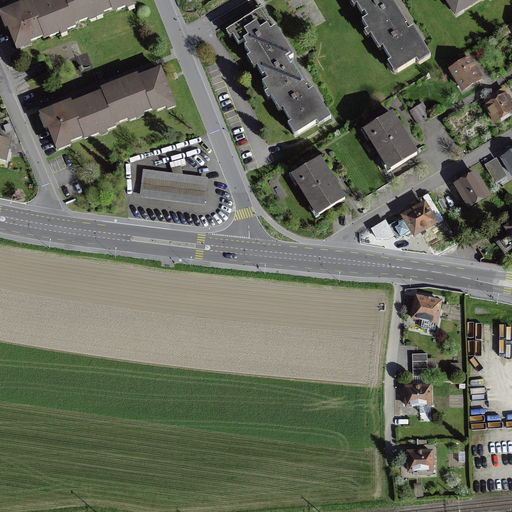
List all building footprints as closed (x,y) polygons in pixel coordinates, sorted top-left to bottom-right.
[(60,32),(59,29),(62,28),(50,0),(42,0),(37,2),(38,6),(33,8),(31,2),(3,13),(17,46),(44,35),(43,33),(48,31),(50,36),(60,32)] [(50,0),(62,28),(65,27),(66,30),(76,26),(73,21),(79,18),(80,21),(90,17),(89,15),(94,12),(89,0),(50,0)] [(89,0),(94,12),(100,10),(101,13),(111,9),(110,6),(115,4),(118,9),(128,5),(127,3),(132,0),(133,0),(132,0),(89,0)] [(367,19),(362,22),(369,33),(400,14),(393,3),(391,4),(388,0),(354,0),(353,1),(362,15),(364,14),(367,19)] [(447,0),(454,11),(460,7),(462,11),(478,0),(447,0)] [(254,62),(284,43),(275,28),(270,32),(267,27),(269,26),(260,11),(229,30),(238,45),(244,41),(247,46),(245,47),(254,62)] [(405,27),(407,26),(400,14),(369,33),(376,45),(380,43),(398,73),(428,54),(429,54),(413,28),(408,32),(405,27)] [(284,43),(254,62),(263,77),(265,75),(268,80),(262,83),(269,95),(300,76),(293,64),(291,66),(288,61),(293,58),(284,43)] [(482,78),(470,59),(451,71),(463,89),(482,78)] [(122,82),(135,113),(141,111),(142,113),(152,109),(150,107),(156,105),(158,110),(174,104),(161,70),(144,77),(146,81),(141,83),(138,76),(122,82)] [(307,87),(300,76),(269,95),(277,107),(280,105),(298,134),(328,116),(329,115),(313,90),(308,93),(305,88),(307,87)] [(129,115),(135,113),(122,82),(106,88),(109,96),(104,98),(102,93),(90,98),(102,129),(105,128),(106,131),(116,127),(113,121),(119,119),(120,122),(130,118),(129,115)] [(504,94),(486,105),(496,122),(511,112),(511,108),(509,103),(511,101),(508,96),(506,97),(504,94)] [(99,130),(102,129),(90,98),(77,103),(78,106),(73,108),(71,102),(43,113),(57,147),(84,136),(83,133),(88,131),(90,137),(101,133),(99,130)] [(423,104),(410,111),(418,124),(431,116),(423,104)] [(366,130),(391,171),(417,155),(392,114),(366,129),(366,130)] [(9,141),(0,139),(0,160),(5,161),(9,141)] [(511,152),(502,158),(511,174),(511,152)] [(507,172),(499,157),(488,163),(496,178),(507,172)] [(319,215),(345,199),(320,158),(293,174),(319,215)] [(186,165),(185,159),(170,163),(171,169),(186,165)] [(147,172),(144,195),(206,203),(208,180),(147,172)] [(460,179),(462,182),(457,185),(469,206),(487,195),(475,175),(468,179),(466,176),(460,179)] [(408,238),(435,222),(424,205),(389,226),(397,240),(404,236),(408,238)] [(511,224),(507,228),(511,235),(499,244),(505,252),(511,247),(511,224)] [(482,235),(470,242),(474,249),(486,242),(482,235)] [(440,302),(417,297),(413,318),(423,320),(421,328),(435,330),(440,302)] [(427,354),(412,354),(413,377),(428,377),(427,354)] [(430,387),(406,387),(407,406),(420,406),(421,421),(431,420),(430,387)] [(432,451),(408,452),(409,471),(422,471),(422,474),(432,474),(432,451)]
